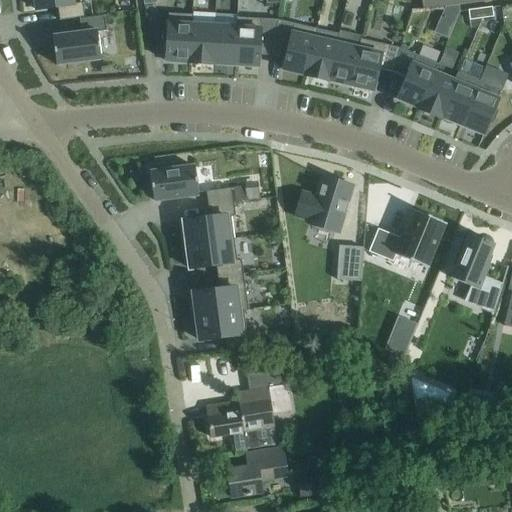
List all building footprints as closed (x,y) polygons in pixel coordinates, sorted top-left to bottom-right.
[(35,0),(37,11),(58,8),(73,6),(73,4),(72,0),(35,0)] [(438,8),(436,0),(421,0),(423,9),(438,8)] [(73,6),(58,8),(60,21),(84,17),(83,3),(73,4),(73,6)] [(447,7),(435,32),(449,38),(460,12),(459,5),(452,6),(447,7)] [(493,17),(492,7),(480,9),(482,19),(493,17)] [(482,19),(480,9),(468,11),(470,21),(482,19)] [(168,14),(166,61),(188,63),(188,64),(189,64),(192,15),(168,14)] [(193,15),(192,15),(189,64),(212,65),(214,26),(192,25),(193,15)] [(79,19),(81,33),(98,31),(98,33),(107,32),(105,16),(79,19)] [(236,28),(214,26),(212,65),(213,65),(213,64),(235,65),(238,18),(237,18),(236,28)] [(261,19),(238,18),(235,65),(258,67),(261,19)] [(294,24),(283,70),(305,75),(305,77),(306,77),(317,29),(294,24)] [(317,29),(306,77),(328,82),(337,44),(315,39),(318,30),(317,29)] [(98,31),(81,33),(53,37),(56,65),(68,64),(69,68),(83,66),(83,62),(101,59),(98,33),(98,31)] [(337,44),(328,82),(329,82),(329,81),(350,86),(361,40),(361,39),(361,36),(340,31),(337,44)] [(400,49),(361,40),(350,86),(374,91),(379,70),(392,73),(400,49)] [(400,49),(392,73),(406,79),(416,55),(400,49)] [(438,64),(416,55),(406,79),(398,99),(419,108),(418,109),(419,109),(438,64)] [(439,64),(438,64),(419,109),(440,118),(459,73),(458,72),(454,81),(435,73),(439,64)] [(459,73),(440,118),(441,119),(442,117),(462,126),(480,82),(459,73)] [(502,91),(480,82),(462,126),(484,135),(489,122),(492,123),(497,112),(494,110),(502,91)] [(154,201),(198,195),(195,167),(176,169),(176,165),(161,167),(162,171),(150,173),(154,201)] [(320,180),(308,226),(337,234),(350,188),(320,180)] [(246,187),(234,189),(236,201),(247,199),(246,187)] [(232,188),(207,192),(208,206),(234,202),(232,188)] [(208,206),(210,218),(231,216),(231,217),(236,216),(234,202),(208,206)] [(377,229),(367,252),(392,262),(395,254),(428,268),(446,224),(413,210),(401,239),(377,229)] [(181,228),(184,246),(234,239),(231,217),(231,216),(210,218),(183,222),(183,224),(184,224),(184,228),(181,228)] [(468,234),(450,278),(472,287),(466,302),(492,313),(491,315),(493,315),(511,255),(511,252),(505,272),(487,265),(495,244),(489,242),(489,241),(485,240),(484,240),(468,234)] [(234,239),(184,246),(186,263),(189,263),(190,267),(189,267),(189,269),(216,265),(237,262),(237,261),(234,239)] [(237,262),(216,265),(218,278),(243,274),(241,260),(237,261),(237,262)] [(362,268),(338,266),(337,280),(361,282),(362,268)] [(243,274),(218,278),(220,290),(245,287),(243,274)] [(191,300),(193,318),(248,310),(245,287),(220,290),(193,294),(193,295),(194,300),(191,300)] [(248,310),(193,318),(196,335),(199,334),(199,339),(199,341),(226,337),(247,334),(246,333),(243,312),(248,311),(248,310)] [(247,334),(226,337),(228,350),(253,346),(251,332),(246,333),(247,334)] [(403,358),(407,347),(389,340),(384,350),(403,358)] [(236,451),(255,449),(275,446),(268,388),(287,385),(285,367),(246,373),(250,400),(238,401),(240,413),(208,417),(211,438),(233,435),(236,451)] [(470,394),(468,406),(482,409),(484,397),(470,394)] [(417,408),(408,409),(410,424),(420,423),(417,408)] [(282,447),(265,450),(245,453),(246,457),(247,457),(248,467),(227,470),(232,498),(262,493),(260,480),(287,476),(282,447)] [(312,484),(298,486),(300,498),(314,496),(324,494),(323,487),(313,489),(312,484)]
